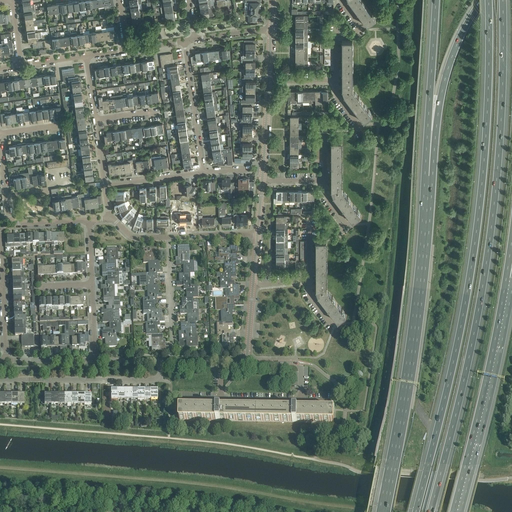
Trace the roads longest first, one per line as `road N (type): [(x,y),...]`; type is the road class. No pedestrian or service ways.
road 1 (motorway): [(430,511),(491,227),(502,0)]
road 2 (motorway): [(488,0),(477,226),(416,511)]
road 3 (motorway): [(428,179),(409,366),(382,511)]
road 4 (residential): [(0,379),(160,379),(160,360),(94,360)]
road 5 (motorway): [(457,511),(508,282)]
road 6 (motorway): [(482,0),(447,68),(428,179)]
road 7 (motorway): [(436,0),(428,179)]
road 8 (unclassified): [(263,168),(271,29)]
road 9 (residential): [(183,41),(202,172)]
road 10 (unclassified): [(250,361),(257,233)]
road 11 (residential): [(173,359),(168,237)]
